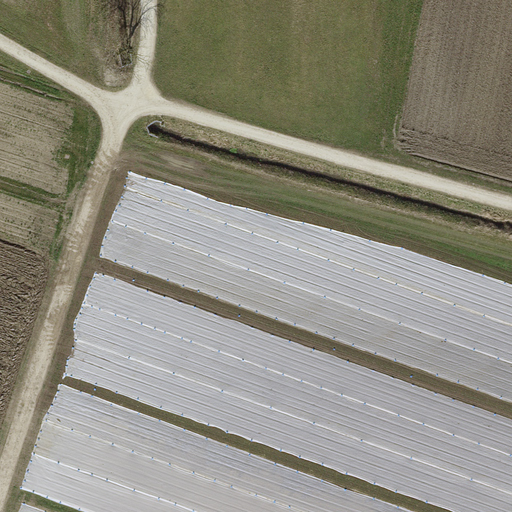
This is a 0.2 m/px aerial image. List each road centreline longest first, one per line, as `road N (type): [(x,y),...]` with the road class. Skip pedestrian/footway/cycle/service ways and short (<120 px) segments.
road 1 (track): [(511,204),(145,105),(121,109),(0,38)]
road 2 (track): [(0,480),(121,109),(136,91),(145,0)]
